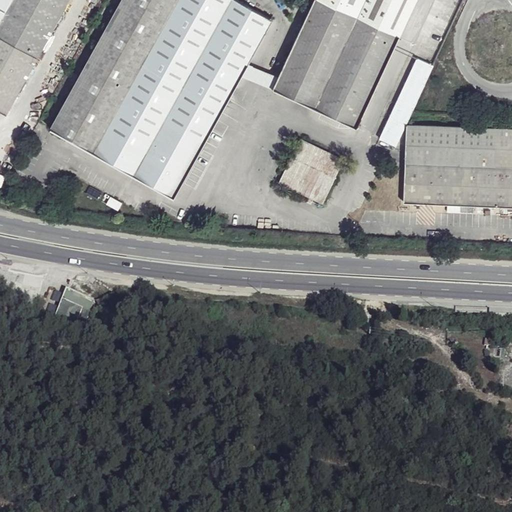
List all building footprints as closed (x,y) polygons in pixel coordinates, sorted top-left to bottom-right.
[(71,0),(0,0),(0,105),(10,111),(71,0)] [(273,16),(244,0),(121,0),(52,124),(176,196),(273,16)] [(417,0),(314,0),(273,88),(357,128),(417,0)] [(433,65),(417,58),(380,137),(395,145),(406,122),(410,114),(423,85),(433,65)] [(511,127),(406,122),(401,201),(511,205),(511,127)] [(341,160),(301,137),(279,183),(321,201),(341,160)] [(89,296),(66,288),(54,317),(75,326),(78,327),(89,296)] [(95,299),(89,296),(78,327),(82,328),(95,299)] [(54,317),(51,316),(49,320),(73,330),(75,326),(54,317)]
